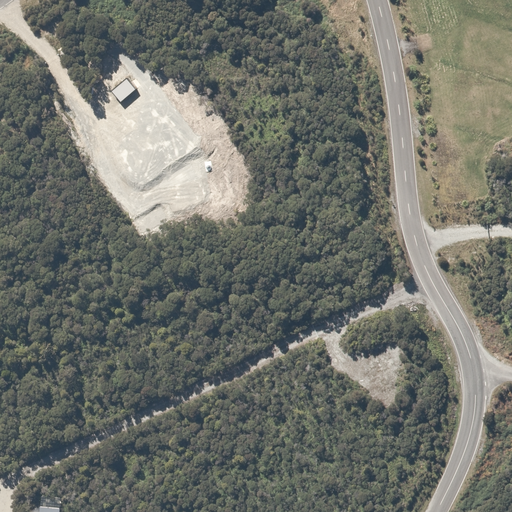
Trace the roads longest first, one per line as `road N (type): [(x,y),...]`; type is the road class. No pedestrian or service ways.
road 1 (unclassified): [(376,0),(411,227),(469,368)]
road 2 (unclassified): [(469,368),(473,421),(433,511)]
